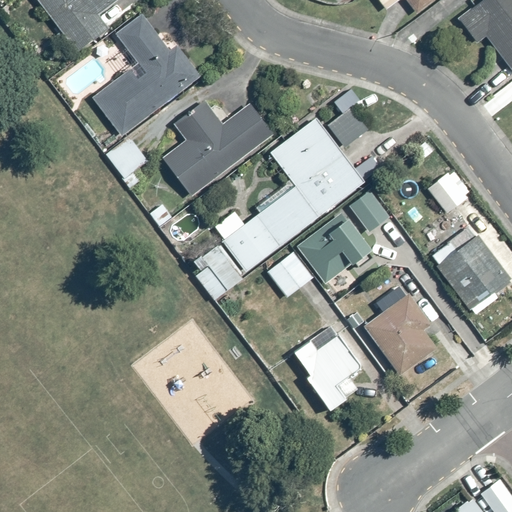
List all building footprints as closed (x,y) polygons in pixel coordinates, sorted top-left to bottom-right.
[(115,0),(35,0),(75,50),(106,27),(97,15),(115,0)] [(431,0),(375,0),(383,10),(396,0),(404,0),(414,13),(431,0)] [(511,0),(478,0),(456,17),(474,41),(482,34),(511,74),(511,73),(511,0)] [(156,35),(140,14),(113,34),(135,63),(89,97),(119,136),(198,76),(163,30),(156,35)] [(220,125),(202,101),(173,124),(185,139),(160,159),(189,197),(270,134),(247,104),(220,125)] [(325,125),(340,146),(368,124),(353,104),(325,125)] [(243,272),(363,181),(322,127),(314,117),(268,152),(294,186),(243,225),(232,211),(210,228),(243,272)] [(145,160),(128,136),(104,154),(122,178),(145,160)] [(469,193),(449,169),(425,188),(445,212),(469,193)] [(383,221),(362,194),(346,206),(367,233),(383,221)] [(172,216),(163,202),(147,211),(156,226),(172,216)] [(366,251),(339,213),(295,246),(323,284),(366,251)] [(507,280),(473,235),(433,266),(467,310),(507,280)] [(241,278),(216,244),(194,260),(204,274),(196,280),(211,300),(241,278)] [(311,277),(292,251),(265,270),(285,297),(311,277)] [(441,340),(404,292),(361,326),(398,374),(441,340)] [(356,370),(333,337),(312,351),(306,342),(290,353),(307,377),(304,379),(325,411),(341,401),(332,387),(356,370)] [(508,511),(511,509),(511,500),(497,479),(478,493),(491,511),(508,511)] [(481,511),(471,499),(453,511),(481,511)]
